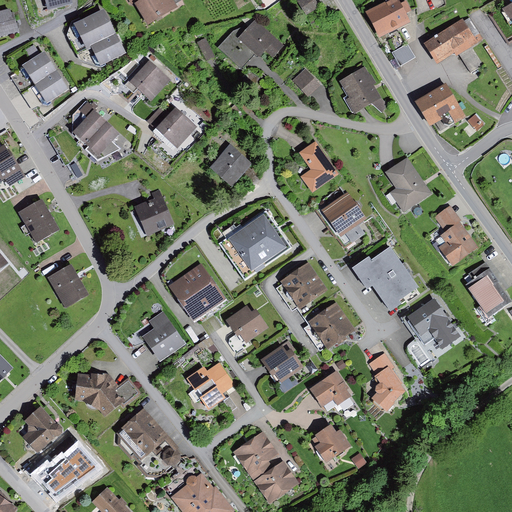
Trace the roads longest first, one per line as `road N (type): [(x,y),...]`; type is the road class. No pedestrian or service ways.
road 1 (residential): [(98,325),(202,449),(260,407),(215,338)]
road 2 (residential): [(0,98),(66,202),(109,296)]
road 3 (residential): [(415,117),(385,130),(280,113),(265,140),(273,186)]
road 4 (residential): [(109,296),(203,223),(273,186)]
road 5 (residential): [(273,186),(377,332)]
road 6 (residential): [(409,511),(442,439),(511,382)]
road 7 (tertiary): [(345,0),(415,117)]
